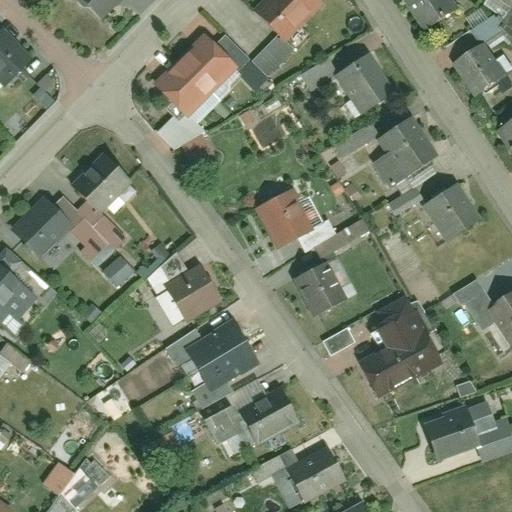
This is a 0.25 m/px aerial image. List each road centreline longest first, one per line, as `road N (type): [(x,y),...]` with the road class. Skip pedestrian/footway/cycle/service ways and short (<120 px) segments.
road 1 (residential): [(103,78),(412,511)]
road 2 (residential): [(367,0),(511,188)]
road 3 (residential): [(0,191),(103,78)]
